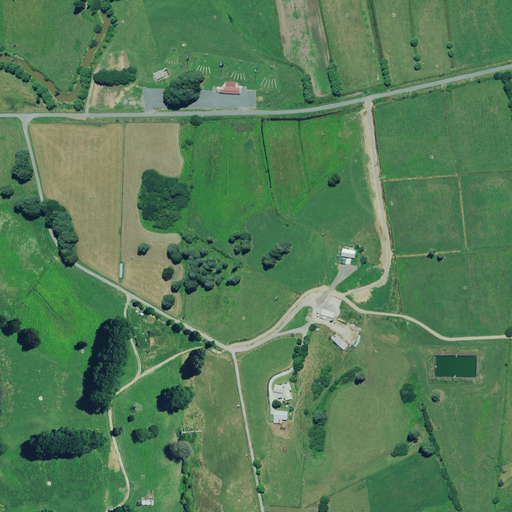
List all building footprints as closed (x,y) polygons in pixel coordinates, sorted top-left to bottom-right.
[(164,77),(161,71),(154,74),(157,80),(164,77)] [(236,82),(226,82),(226,87),(225,87),(224,90),(220,89),(220,93),(240,94),(241,88),(236,88),(236,82)] [(356,251),(344,249),(343,256),(355,258),(356,251)] [(335,313),(319,308),(318,313),(322,314),(322,315),(334,318),(335,313)] [(348,346),(337,336),(335,338),(333,336),(331,338),(344,350),(348,346)] [(292,390),(290,382),(279,385),(276,385),(274,391),(282,393),(283,393),(286,401),(292,399),(290,391),(292,390)] [(288,412),(276,411),(275,423),(283,424),(283,420),(288,420),(288,412)]
